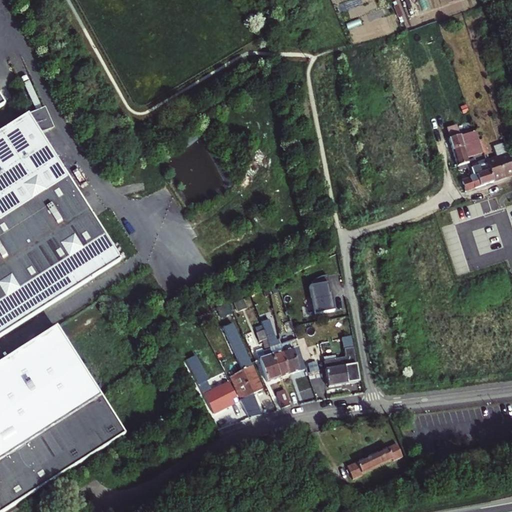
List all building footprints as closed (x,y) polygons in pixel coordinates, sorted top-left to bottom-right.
[(29,116),(0,133),(0,334),(116,263),(42,145),(46,143),(43,139),(40,141),(38,137),(54,129),(46,110),(29,116)] [(444,132),(448,141),(461,137),(457,127),(444,132)] [(475,132),(461,137),(448,141),(452,155),(457,167),(459,167),(469,163),(472,162),(471,159),(469,160),(468,158),(482,153),(481,149),(478,142),(475,132)] [(486,165),(492,183),(511,176),(511,138),(481,149),(482,153),(484,158),(486,165)] [(464,193),(492,183),(486,165),(484,158),(472,162),(469,163),(459,167),(461,172),(472,168),(475,178),(461,183),(463,187),(464,193)] [(329,293),(325,278),(319,279),(311,283),(312,288),(307,289),(313,317),(333,313),(329,293)] [(345,308),(341,287),(333,288),(337,310),(345,308)] [(240,300),(232,302),(235,310),(243,308),(240,300)] [(50,329),(0,359),(0,511),(4,511),(116,438),(50,329)] [(286,375),(279,353),(277,346),(271,348),(267,336),(262,338),(276,379),(281,377),(286,375)] [(271,380),(276,379),(262,338),(257,340),(263,358),(256,361),(264,383),(271,380)] [(295,372),(302,370),(292,341),(277,346),(279,353),(286,375),(295,372)] [(339,386),(356,383),(349,348),(340,350),(342,358),(321,362),(327,389),(339,386)] [(228,378),(235,375),(230,366),(229,367),(223,357),(215,361),(221,371),(223,370),(228,378)] [(223,383),(214,367),(208,371),(217,387),(223,383)] [(250,396),(260,390),(247,368),(235,375),(228,378),(241,401),(250,396)] [(202,388),(209,384),(203,373),(190,381),(201,399),(203,398),(213,416),(224,411),(235,404),(225,386),(206,396),(202,388)] [(278,413),(288,410),(282,393),(272,397),(278,413)] [(232,426),(249,421),(243,412),(229,417),(232,426)] [(358,460),(354,462),(357,469),(361,467),(362,471),(394,457),(393,454),(401,451),(398,442),(390,446),(370,454),(358,460)]
